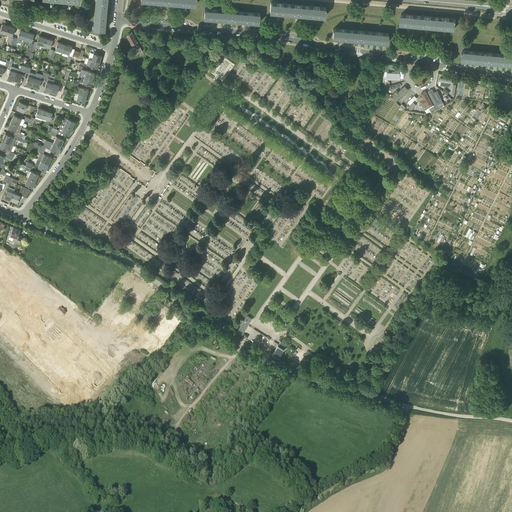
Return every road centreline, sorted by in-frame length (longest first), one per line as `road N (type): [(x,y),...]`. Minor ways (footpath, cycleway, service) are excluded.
road 1 (residential): [(406,406),(285,367),(120,259),(22,216)]
road 2 (residential): [(117,20),(511,78)]
road 3 (unclassified): [(406,406),(384,463),(294,511)]
road 4 (residential): [(22,216),(88,113)]
